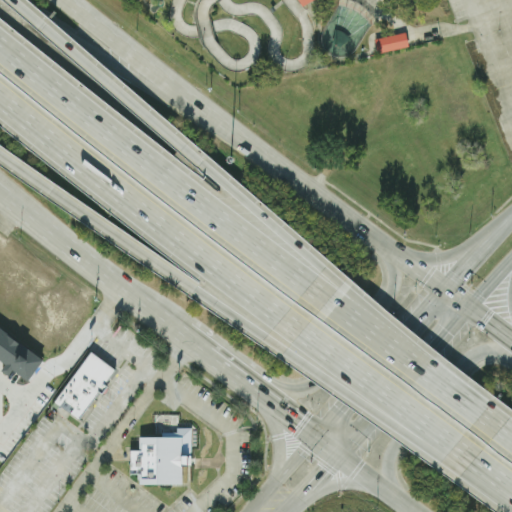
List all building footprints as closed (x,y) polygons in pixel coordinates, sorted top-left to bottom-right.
[(295,0),(300,8),(313,0),(295,0)] [(405,34),(373,40),(375,54),(407,48),(405,34)] [(0,359),(6,364),(1,371),(9,376),(13,371),(29,382),(45,358),(0,328),(0,359)] [(82,421),(114,369),(86,352),(54,405),(82,421)] [(138,436),(138,451),(128,451),(128,474),(139,474),(139,485),(187,485),(187,428),(174,428),(174,436),(138,436)]
